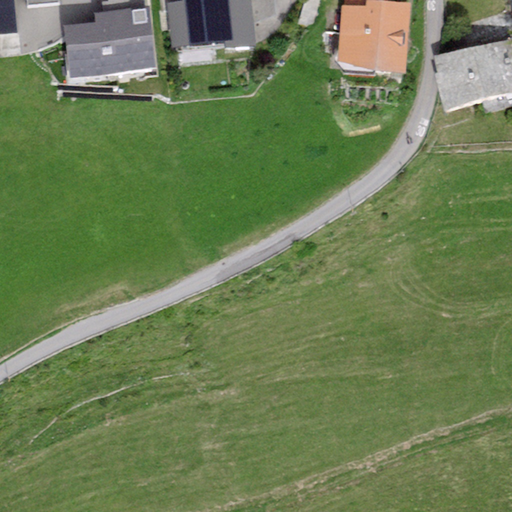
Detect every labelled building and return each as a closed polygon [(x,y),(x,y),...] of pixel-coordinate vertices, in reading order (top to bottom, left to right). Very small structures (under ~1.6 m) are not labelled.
[(13,0),(0,0),(0,33),(17,31),(13,0)] [(107,0),(107,1),(101,2),(103,11),(144,6),(142,0),(107,0)] [(182,0),(182,2),(167,3),(171,48),(223,44),(224,49),(255,46),(253,24),(250,0),(182,0)] [(274,0),(250,0),(253,24),(276,14),(274,0)] [(319,0),(303,0),(298,25),(308,27),(313,25),(319,0)] [(343,5),(341,5),(337,61),(405,73),(409,3),(377,1),(367,0),(365,0),(366,6),(343,5)] [(156,68),(149,6),(144,6),(103,11),(94,12),(96,22),(63,26),(70,78),(156,68)] [(511,46),(510,37),(435,57),(439,73),(435,74),(445,111),(504,96),(507,107),(511,106),(511,46)]
